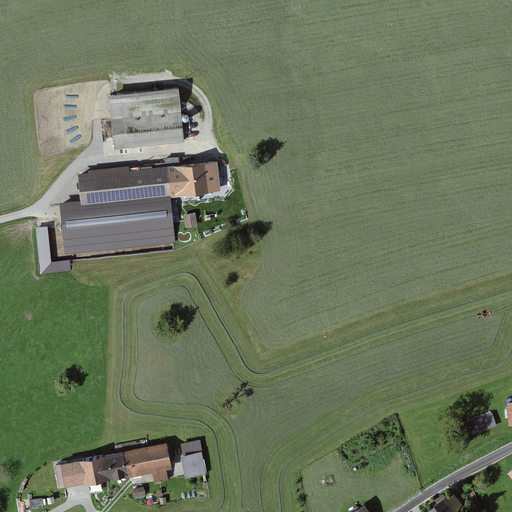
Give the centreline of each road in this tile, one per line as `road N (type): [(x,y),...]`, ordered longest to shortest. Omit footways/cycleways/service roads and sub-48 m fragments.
road 1 (track): [(0,220),(37,206),(84,163),(202,150)]
road 2 (track): [(402,511),(511,448)]
